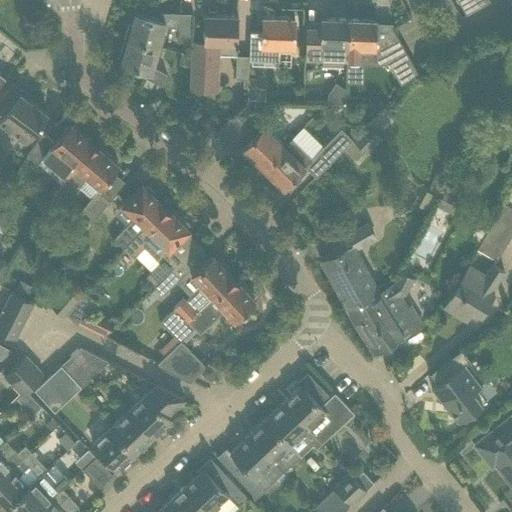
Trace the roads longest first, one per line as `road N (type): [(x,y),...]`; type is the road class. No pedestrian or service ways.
road 1 (residential): [(317,324),(312,295),(207,171),(80,77),(69,0)]
road 2 (residential): [(114,511),(317,324)]
road 3 (residential): [(317,324),(457,511)]
